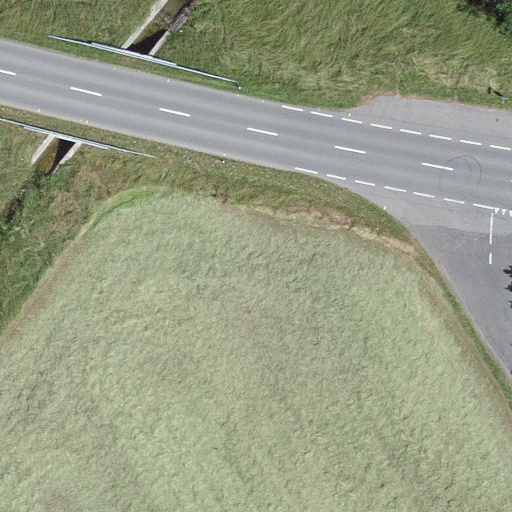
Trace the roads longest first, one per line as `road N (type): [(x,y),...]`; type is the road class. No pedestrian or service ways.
road 1 (tertiary): [(493,179),(0,67)]
road 2 (unclassified): [(493,179),(495,248),(511,313)]
